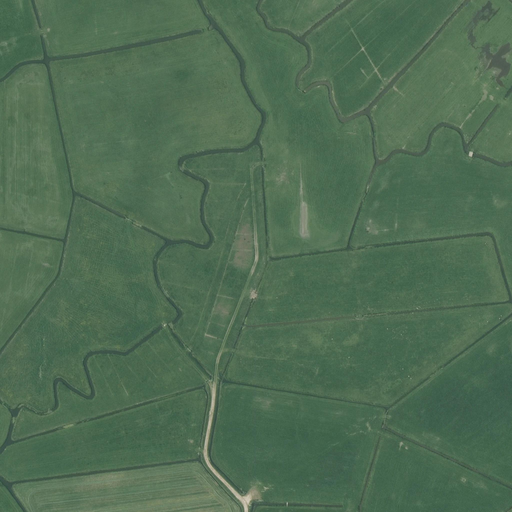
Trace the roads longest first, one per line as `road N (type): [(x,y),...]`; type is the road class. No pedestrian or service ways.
road 1 (track): [(258,163),(250,169),(256,258),(215,382)]
road 2 (track): [(246,511),(205,455),(215,382)]
